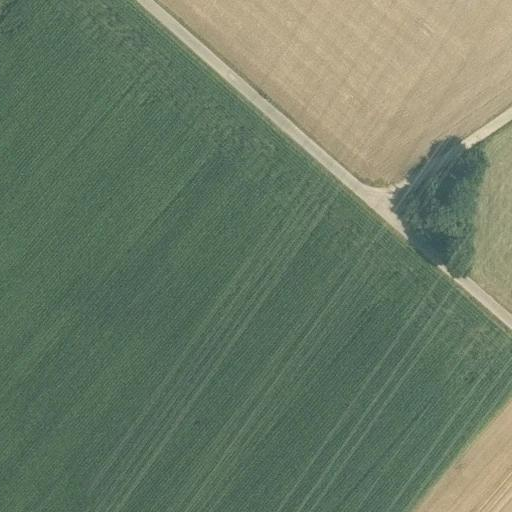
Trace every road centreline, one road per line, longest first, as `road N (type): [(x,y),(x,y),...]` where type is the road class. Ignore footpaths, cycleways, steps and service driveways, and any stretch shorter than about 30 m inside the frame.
road 1 (track): [(138,0),(511,329)]
road 2 (track): [(511,117),(378,210)]
